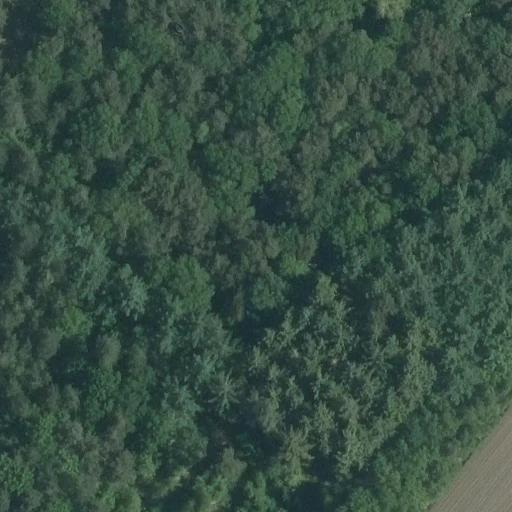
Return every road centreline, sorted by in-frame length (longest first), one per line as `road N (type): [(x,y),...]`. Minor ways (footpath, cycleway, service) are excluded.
road 1 (track): [(78,260),(245,371)]
road 2 (track): [(245,371),(173,443),(132,511)]
